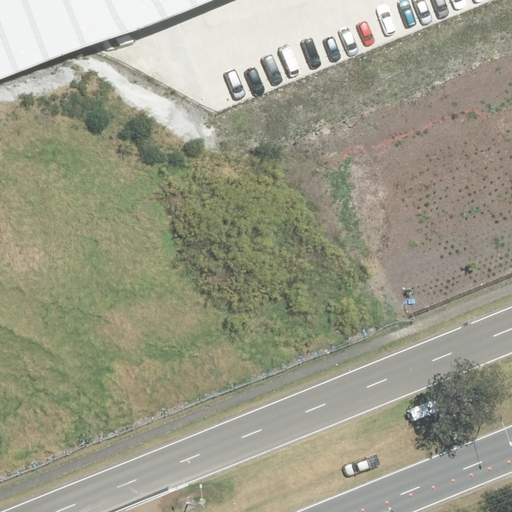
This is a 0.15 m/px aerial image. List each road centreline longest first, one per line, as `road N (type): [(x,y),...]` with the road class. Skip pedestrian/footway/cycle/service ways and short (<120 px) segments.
road 1 (primary): [(33,511),(511,324)]
road 2 (primary): [(511,448),(357,511)]
